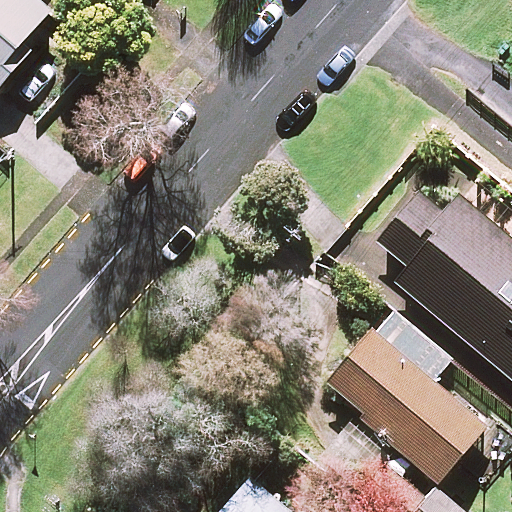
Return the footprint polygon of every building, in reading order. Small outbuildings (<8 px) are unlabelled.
[(55,9),(44,0),(0,0),(0,89),(34,51),(25,44),(55,9)] [(447,208),(422,189),(382,241),(410,263),(395,283),(511,371),(511,231),(459,192),(447,208)] [(439,481),(488,426),(436,381),(456,359),(397,307),(329,383),(439,481)] [(295,511),(253,476),(222,511),(295,511)] [(464,511),(437,487),(414,511),(464,511)]
